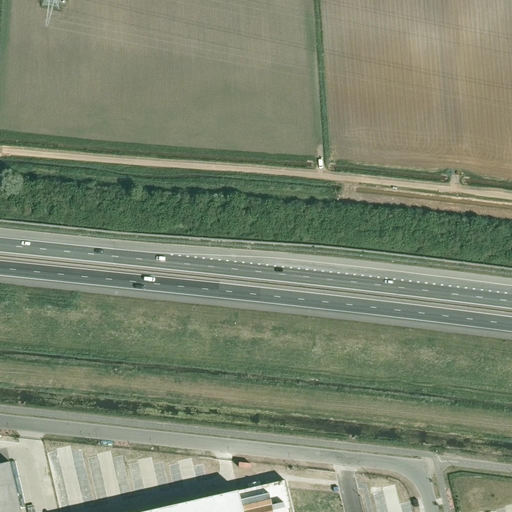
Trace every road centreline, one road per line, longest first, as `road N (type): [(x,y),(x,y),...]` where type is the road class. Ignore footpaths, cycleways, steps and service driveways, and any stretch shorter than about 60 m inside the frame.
road 1 (motorway): [(0,268),(511,325)]
road 2 (motorway): [(511,301),(0,244)]
road 3 (unclassified): [(431,511),(422,474),(410,466),(0,421)]
